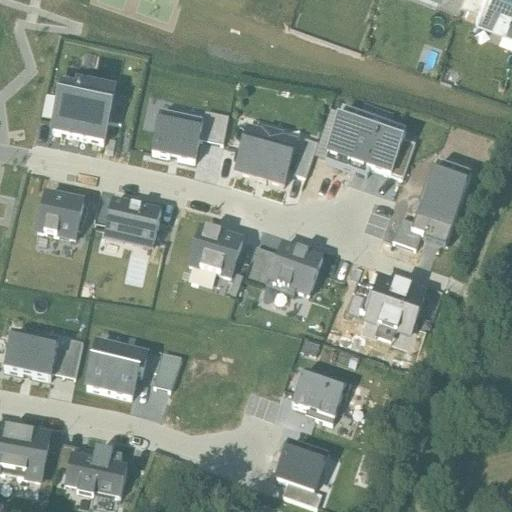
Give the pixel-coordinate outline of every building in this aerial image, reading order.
[(460,10),(464,0),(438,0),(436,8),(458,17),(460,10)] [(464,0),(460,10),(477,16),(483,0),(464,0)] [(511,0),(483,0),(477,16),(475,22),(511,35),(511,0)] [(71,47),(65,71),(109,81),(112,69),(121,71),(123,59),(71,47)] [(51,132),(102,143),(113,92),(62,81),(51,132)] [(205,113),(203,123),(199,140),(223,144),(228,118),(205,113)] [(406,137),(342,114),(324,163),(367,178),(370,171),(391,178),(403,144),(406,137)] [(152,153),(195,162),(199,140),(203,123),(160,115),(152,153)] [(263,138),(247,134),(236,172),(253,177),(253,179),(266,183),(267,181),(284,186),(295,148),(279,143),(280,139),(264,135),(263,138)] [(293,175),(305,179),(318,145),(306,140),(293,175)] [(414,148),(403,144),(391,178),(402,182),(414,148)] [(422,242),(445,250),(470,181),(436,168),(431,184),(427,182),(417,209),(419,209),(414,225),(411,233),(420,237),(423,238),(422,242)] [(37,233),(74,241),(83,202),(45,194),(37,233)] [(160,211),(112,200),(104,235),(152,247),(160,211)] [(392,243),(415,251),(420,237),(411,233),(414,225),(401,220),(392,243)] [(241,240),(200,228),(189,266),(230,278),(241,240)] [(243,278),(266,286),(278,252),(256,244),(243,278)] [(309,296),(322,260),(281,245),(278,252),(266,286),(266,287),(293,297),(295,291),(309,296)] [(381,281),(377,291),(374,300),(369,299),(366,307),(363,305),(359,314),(367,317),(366,321),(379,325),(378,327),(396,334),(397,332),(409,336),(424,297),(381,281)] [(345,313),(366,321),(367,317),(359,314),(363,305),(366,307),(369,299),(374,300),(377,291),(356,283),(345,313)] [(3,368),(50,379),(51,373),(57,348),(58,344),(42,341),(44,332),(25,328),(23,337),(11,334),(3,368)] [(68,351),(57,348),(51,373),(75,378),(82,343),(70,340),(68,351)] [(146,357),(96,344),(86,387),(131,398),(137,375),(141,377),(146,357)] [(181,359),(161,354),(153,386),(170,391),(181,359)] [(330,384),(303,375),(291,406),(316,415),(314,420),(331,427),(342,398),(345,399),(350,387),(331,380),(330,384)] [(48,436),(0,426),(0,473),(39,481),(48,436)] [(121,455),(62,441),(52,483),(77,489),(76,494),(93,498),(94,493),(119,498),(127,467),(119,465),(121,455)] [(288,446),(276,479),(287,483),(313,492),(325,459),(288,446)] [(282,496),(317,509),(321,495),(313,492),(287,483),(282,496)]
